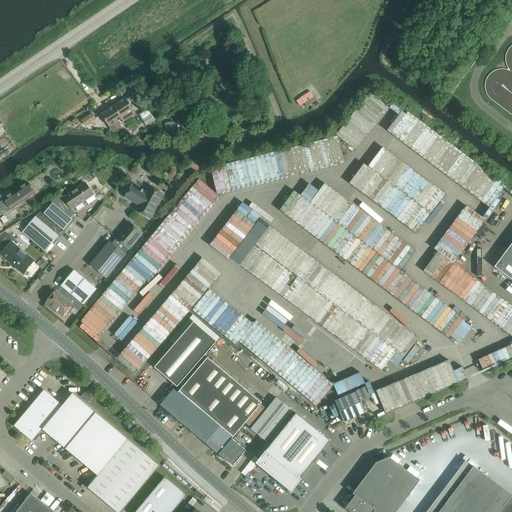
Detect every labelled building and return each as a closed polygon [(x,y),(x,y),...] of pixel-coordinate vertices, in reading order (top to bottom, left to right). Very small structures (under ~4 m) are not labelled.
[(216,69),(210,73),(215,78),(221,74),(216,69)] [(301,106),(307,102),(309,105),(317,100),(311,91),(297,100),(301,106)] [(338,136),(357,149),(388,105),(369,92),(338,136)] [(123,122),(135,114),(125,99),(101,115),(109,127),(109,126),(113,132),(120,127),(116,122),(121,119),(123,122)] [(141,116),(147,125),(155,120),(149,110),(141,116)] [(509,183),(401,111),(387,133),(493,204),(487,213),(489,214),(509,183)] [(81,121),(85,126),(95,119),(92,114),(81,121)] [(176,121),(177,127),(186,126),(184,119),(176,121)] [(217,191),(345,165),(339,139),(212,165),(217,191)] [(364,163),(350,184),(418,232),(446,192),(382,147),(369,166),(364,163)] [(211,208),(221,195),(199,179),(177,209),(173,209),(142,251),(142,255),(139,254),(133,262),(139,262),(140,260),(145,264),(145,270),(137,270),(135,269),(126,268),(119,277),(125,277),(125,270),(139,271),(138,278),(143,278),(143,279),(154,279),(208,207),(208,208),(211,208)] [(114,180),(110,184),(114,188),(118,183),(114,180)] [(0,216),(34,193),(28,183),(0,202),(0,216)] [(96,200),(93,196),(85,184),(63,198),(71,210),(85,200),(88,205),(96,200)] [(135,211),(150,219),(163,195),(148,187),(145,193),(132,186),(125,198),(138,205),(135,211)] [(22,232),(45,252),(48,249),(50,251),(54,246),(52,244),(58,237),(60,238),(65,232),(67,234),(76,223),(52,204),(46,212),(44,210),(37,215),(35,217),(22,232)] [(129,250),(142,234),(129,223),(116,239),(129,250)] [(267,227),(240,266),(322,322),(324,323),(325,317),(331,308),(332,309),(341,309),(352,316),(359,316),(359,320),(371,321),(373,323),(382,323),(389,328),(387,331),(390,334),(397,334),(397,339),(393,344),(400,349),(409,350),(409,345),(415,345),(416,337),(427,338),(267,227)] [(224,228),(211,244),(229,259),(243,242),(224,228)] [(0,255),(23,274),(34,261),(16,246),(19,243),(8,234),(0,243),(0,250),(2,252),(0,255)] [(126,255),(109,241),(89,265),(106,279),(126,255)] [(511,280),(511,243),(494,267),(511,280)] [(426,272),(434,276),(444,261),(435,256),(426,272)] [(198,302),(221,272),(203,258),(179,288),(182,290),(187,284),(196,291),(191,297),(198,302)] [(61,286),(68,292),(83,305),(84,305),(97,290),(74,271),(61,286)] [(113,283),(84,320),(83,328),(91,329),(89,332),(91,333),(95,333),(95,335),(101,335),(126,304),(119,299),(117,299),(123,304),(113,303),(109,299),(112,295),(113,283)] [(56,292),(47,303),(62,316),(71,306),(78,312),(83,305),(68,292),(63,298),(56,292)] [(159,312),(176,326),(194,304),(187,298),(180,307),(176,303),(177,302),(171,298),(159,312)] [(311,367),(305,365),(306,358),(258,323),(251,321),(239,312),(237,322),(239,323),(231,334),(231,335),(250,349),(255,343),(253,352),(281,373),(290,375),(280,368),(286,369),(288,359),(298,367),(297,371),(298,371),(294,377),(290,376),(288,380),(315,400),(330,380),(311,367)] [(216,342),(193,322),(154,368),(177,387),(216,342)] [(511,344),(479,359),(484,370),(511,357),(511,344)] [(200,439),(243,388),(208,358),(178,393),(173,389),(160,405),(200,439)] [(450,362),(377,388),(385,411),(469,382),(464,367),(453,370),(450,362)] [(243,388),(200,439),(233,467),(247,451),(232,438),(261,404),(243,388)] [(23,415),(13,426),(32,442),(42,430),(63,447),(81,463),(97,476),(87,488),(88,489),(116,511),(121,511),(124,509),(159,467),(127,440),(72,394),(62,406),(44,390),(23,415)] [(81,396),(88,402),(92,397),(85,391),(81,396)] [(344,423),(365,413),(356,392),(334,402),(344,423)] [(251,429),(267,442),(292,411),(276,398),(251,429)] [(296,414),(255,464),(266,472),(291,493),(302,480),(300,479),(330,442),(296,414)] [(376,463),(352,494),(355,496),(345,509),(348,511),(396,511),(420,481),(389,458),(376,463)] [(438,511),(511,511),(511,496),(473,467),(438,511)] [(165,478),(135,511),(172,511),(186,496),(165,478)] [(53,511),(30,494),(15,511),(53,511)]
